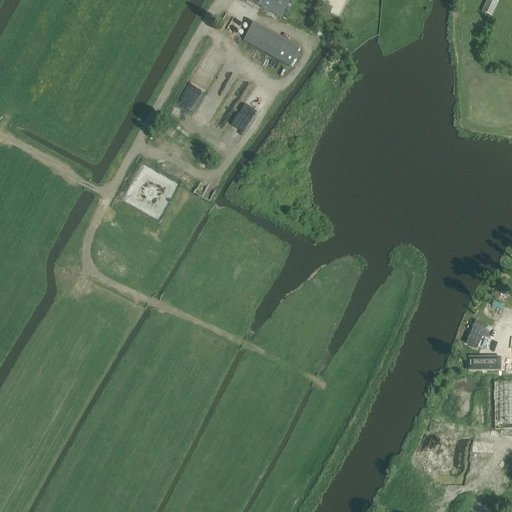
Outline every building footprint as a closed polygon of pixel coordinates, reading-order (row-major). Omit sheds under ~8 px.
[(245,0),(282,20),(292,0),(245,0)] [(494,0),(486,0),(481,11),(491,17),(498,2),(494,0)] [(244,41),(291,67),(300,50),(254,24),(244,41)] [(230,69),(219,87),(226,91),(237,74),(230,69)] [(478,349),(487,326),(476,321),(466,344),(478,349)] [(494,370),(495,430),(511,429),(511,324),(510,324),(510,325),(502,325),(502,342),(510,342),(510,347),(498,347),(498,370),(494,370)] [(463,380),(446,416),(465,425),(482,388),(463,380)]
